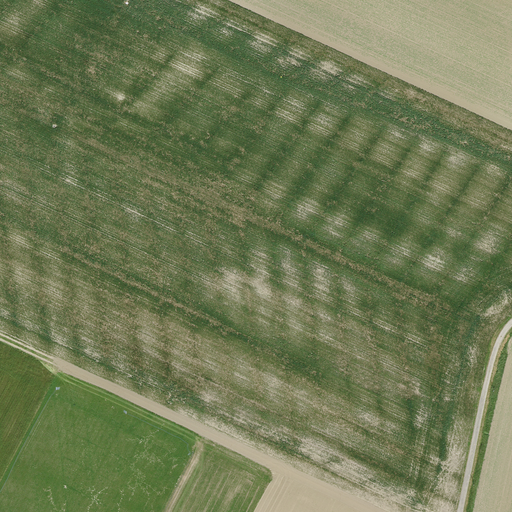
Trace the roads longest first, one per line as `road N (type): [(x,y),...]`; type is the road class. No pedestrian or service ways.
road 1 (track): [(372,511),(0,336)]
road 2 (track): [(460,511),(491,363),(511,322)]
